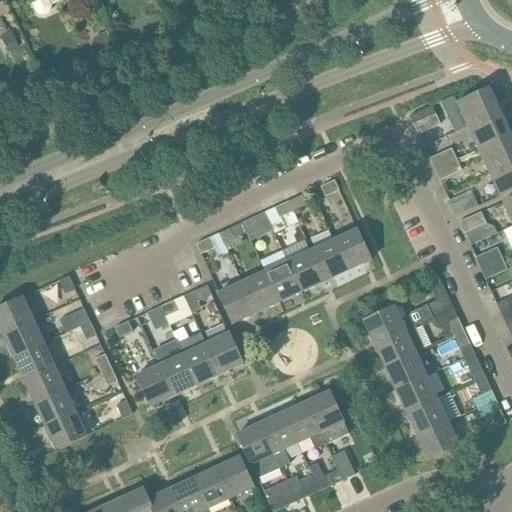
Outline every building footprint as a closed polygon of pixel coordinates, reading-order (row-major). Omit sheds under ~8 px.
[(29,0),(31,5),(33,4),(37,14),(41,16),(45,16),(49,14),(52,11),(53,7),(49,0),(29,0)] [(165,8),(161,0),(144,0),(146,4),(151,2),(156,12),(165,8)] [(12,32),(1,37),(9,53),(20,48),(12,32)] [(469,127),(503,111),(499,103),(496,104),(490,89),(458,104),(469,127)] [(414,124),(436,114),(432,106),(411,117),(414,124)] [(479,150),(511,136),(504,121),(507,120),(503,111),(469,127),(479,150)] [(414,124),(419,135),(441,125),(436,114),(414,124)] [(490,173),(511,162),(511,138),(511,136),(479,150),(490,173)] [(435,170),(457,160),(452,149),(430,159),(435,170)] [(435,170),(440,181),(462,171),(457,160),(435,170)] [(501,197),(511,191),(511,162),(490,173),(501,197)] [(326,197),(340,191),(335,181),(321,187),(326,197)] [(457,217),(478,207),(473,195),(451,205),(457,217)] [(289,202),(294,212),(307,206),(302,196),(289,202)] [(289,202),(266,213),(276,234),(285,230),(280,219),(294,212),(289,202)] [(491,209),(481,213),(487,224),(496,220),(491,209)] [(460,223),(465,234),(487,224),(481,213),(460,223)] [(257,217),(243,224),(248,234),(261,227),(257,217)] [(236,239),(248,234),(243,224),(232,229),(236,239)] [(334,241),(348,271),(372,261),(358,230),(334,241)] [(197,245),(202,255),(215,249),(211,239),(197,245)] [(326,282),(348,271),(334,241),(311,251),(326,282)] [(481,269),(503,259),(498,248),(476,258),(481,269)] [(303,292),(326,282),(311,251),(288,262),(303,292)] [(481,269),(486,280),(508,270),(503,259),(481,269)] [(280,303),(303,292),(288,262),(266,272),(280,303)] [(257,314),(280,303),(266,272),(243,283),(257,314)] [(66,295),(76,290),(70,277),(60,281),(66,295)] [(234,324),(257,314),(243,283),(219,294),(234,324)] [(443,285),(433,290),(438,301),(439,304),(449,299),(443,285)] [(212,296),(208,286),(194,292),(199,302),(212,296)] [(433,290),(395,307),(401,321),(411,316),(410,313),(438,301),(433,290)] [(502,315),(511,310),(511,297),(497,304),(502,315)] [(0,327),(4,335),(35,321),(24,298),(0,308),(0,327)] [(161,307),(166,317),(180,311),(175,301),(161,307)] [(395,307),(364,322),(375,345),(416,326),(434,318),(428,306),(410,313),(411,316),(401,321),(395,307)] [(153,324),(166,317),(161,307),(148,313),(153,324)] [(81,328),(91,323),(85,309),(75,314),(81,328)] [(511,310),(502,315),(507,326),(511,323),(511,310)] [(458,318),(448,323),(454,336),(464,332),(458,318)] [(14,358),(45,344),(35,321),(4,335),(14,358)] [(115,329),(119,336),(120,339),(134,332),(129,322),(115,329)] [(87,341),(97,336),(91,323),(81,328),(87,341)] [(416,326),(375,345),(386,368),(417,354),(426,349),(416,326)] [(461,350),(471,345),(464,332),(454,336),(461,350)] [(221,375),(207,344),(201,334),(179,344),(184,355),(198,386),(221,375)] [(221,375),(244,364),(230,334),(207,344),(221,375)] [(25,381),(56,367),(45,344),(14,358),(25,381)] [(397,391),(427,376),(417,354),(386,368),(397,391)] [(102,373),(112,369),(106,355),(96,360),(102,373)] [(175,396),(198,386),(184,355),(161,366),(175,396)] [(476,382),(486,377),(479,364),(469,369),(476,382)] [(152,407),(175,396),(161,366),(137,376),(152,407)] [(35,404),(66,390),(56,367),(25,381),(35,404)] [(108,387),(118,382),(112,369),(102,373),(108,387)] [(407,413),(438,399),(427,376),(397,391),(407,413)] [(482,396),(492,391),(486,377),(476,382),(482,396)] [(46,427),(77,413),(66,390),(35,404),(46,427)] [(326,444),(350,434),(330,392),(307,403),(326,444)] [(418,436),(449,422),(438,399),(407,413),(418,436)] [(123,420),(133,415),(127,401),(117,406),(123,420)] [(316,449),(326,444),(307,403),(284,413),(298,444),(311,438),(316,449)] [(489,432),(507,424),(501,410),(483,419),(489,432)] [(57,450),(87,436),(77,413),(46,427),(57,450)] [(275,454),(298,444),(284,413),(261,424),(275,454)] [(429,460),(459,446),(449,422),(418,436),(429,460)] [(261,424),(238,435),(259,480),(282,469),(275,454),(261,424)] [(343,481),(356,475),(345,451),(332,457),(338,471),(343,481)] [(232,499),(255,488),(241,457),(217,468),(232,499)] [(209,510),(232,499),(217,468),(194,479),(209,510)] [(320,492),(343,481),(338,471),(316,482),(320,492)] [(181,511),(203,511),(209,510),(194,479),(171,490),(181,511)] [(307,498),(320,492),(316,482),(302,488),(307,498)] [(153,511),(149,500),(144,489),(121,500),(126,511),(153,511)] [(181,511),(171,490),(149,500),(153,511),(181,511)] [(283,497),(269,503),(273,511),(276,511),(288,507),(283,497)] [(98,511),(126,511),(121,500),(98,510),(98,511)]
